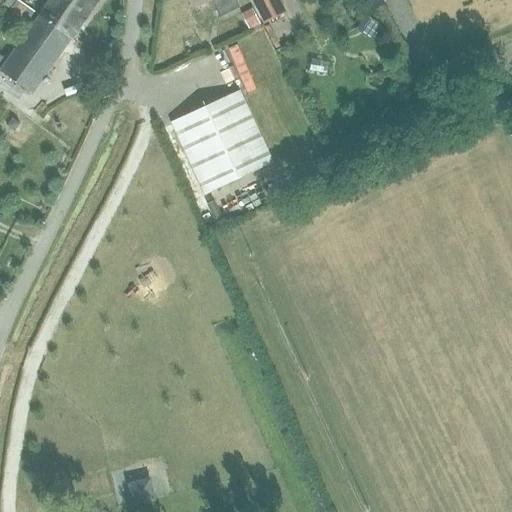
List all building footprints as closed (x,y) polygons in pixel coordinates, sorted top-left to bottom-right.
[(36,97),(103,2),(99,0),(56,0),(4,75),(36,97)] [(36,12),(19,0),(18,0),(11,11),(28,23),(36,12)] [(214,0),(223,18),(242,9),(237,0),(191,0),(194,6),(205,0),(214,0)] [(253,0),(258,9),(276,0),(253,0)] [(253,10),(243,15),(251,30),(261,25),(253,10)] [(366,17),(356,31),(370,41),(380,28),(366,17)] [(167,79),(208,61),(204,52),(163,69),(167,79)] [(207,198),(277,163),(243,92),(172,126),(207,198)] [(16,116),(0,137),(0,139),(19,153),(36,131),(16,116)] [(102,461),(86,465),(96,508),(112,505),(102,461)] [(150,480),(131,485),(135,503),(154,499),(150,480)]
